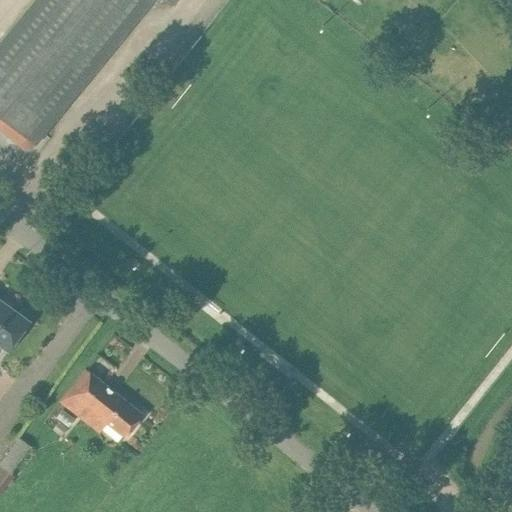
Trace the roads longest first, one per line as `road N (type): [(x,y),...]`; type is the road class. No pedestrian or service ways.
road 1 (unclassified): [(377,511),(0,215)]
road 2 (unknown): [(4,218),(180,0)]
